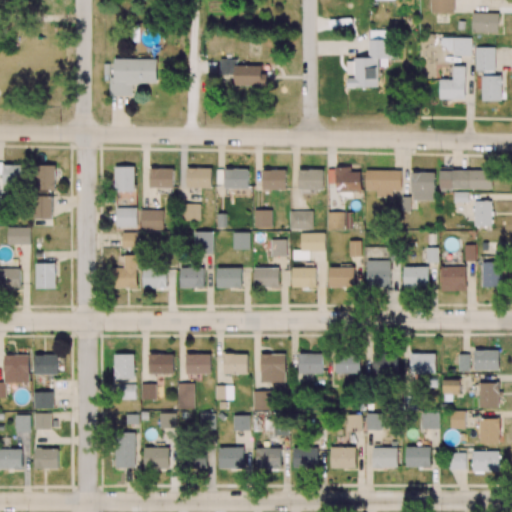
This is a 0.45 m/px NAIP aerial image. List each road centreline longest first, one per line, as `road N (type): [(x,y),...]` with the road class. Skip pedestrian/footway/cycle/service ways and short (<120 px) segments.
road 1 (residential): [(0,132),(511,142)]
road 2 (residential): [(88,511),(84,0)]
road 3 (residential): [(511,319),(0,321)]
road 4 (residential): [(0,502),(511,500)]
road 5 (residential): [(312,138),(310,0)]
